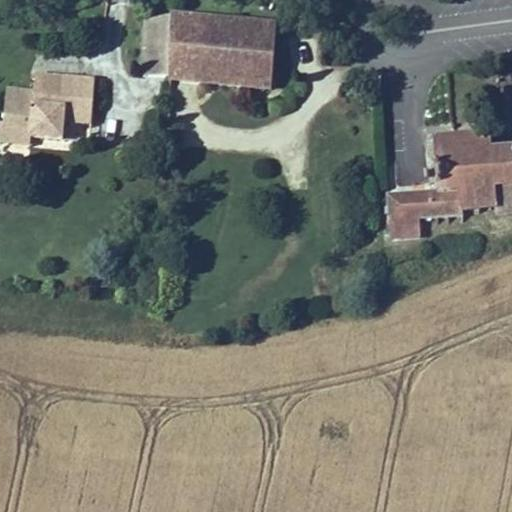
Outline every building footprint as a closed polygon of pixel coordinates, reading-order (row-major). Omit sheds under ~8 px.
[(166,14),(157,14),(156,82),(257,88),(268,22),(249,20),(236,18),(178,14),(166,14)] [(19,79),(12,144),(45,147),(47,127),(76,130),(81,86),(19,79)] [(74,150),(76,130),(47,127),(45,147),(74,150)] [(462,189),(464,215),(495,212),(495,219),(511,217),(511,147),(491,150),(489,133),(451,136),(430,138),(437,192),(462,189)] [(462,189),(437,192),(386,196),(391,243),(421,240),(419,223),(464,218),(464,215),(462,189)]
